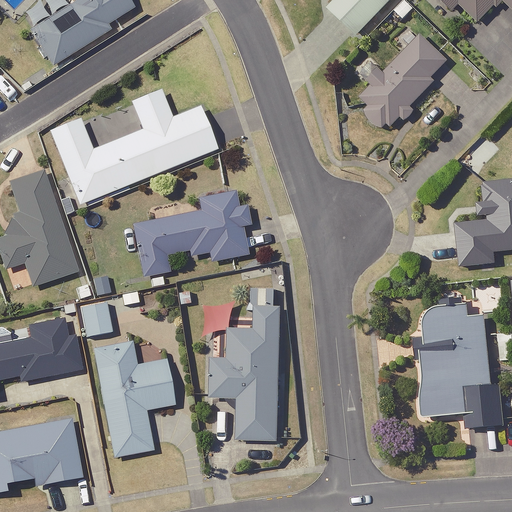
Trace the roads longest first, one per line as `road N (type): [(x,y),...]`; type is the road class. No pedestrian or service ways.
road 1 (residential): [(233,0),(328,228),(355,510)]
road 2 (residential): [(0,125),(201,0)]
road 3 (residential): [(355,510),(511,499)]
